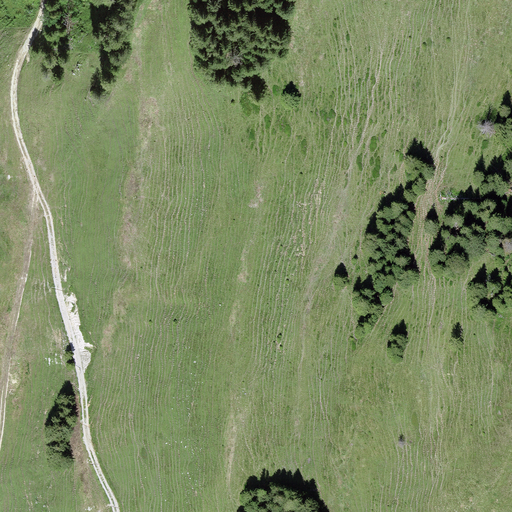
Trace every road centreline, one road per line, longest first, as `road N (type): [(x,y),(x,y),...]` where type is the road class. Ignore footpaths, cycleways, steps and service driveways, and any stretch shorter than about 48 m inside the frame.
road 1 (track): [(48,0),(13,84),(14,119),(50,220),(88,444),(115,511)]
road 2 (track): [(36,187),(0,438)]
